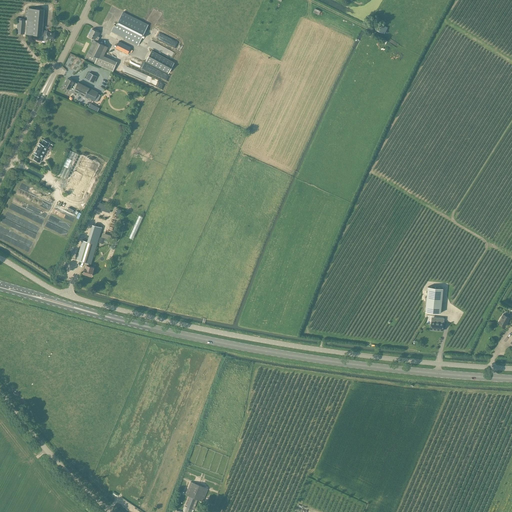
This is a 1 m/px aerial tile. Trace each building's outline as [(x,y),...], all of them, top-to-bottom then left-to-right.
[(46,39),(54,40),(54,33),(47,32),(47,31),(42,31),(44,10),(28,8),(27,20),(17,19),(16,33),(26,34),(37,35),(37,40),(46,41),(46,39)] [(138,45),(148,24),(124,12),(116,27),(114,26),(112,31),(126,38),(126,39),(138,45)] [(387,27),(380,24),(378,29),(376,28),(375,30),(381,33),(382,31),(385,33),(387,27)] [(91,39),(92,37),(93,38),(91,42),(93,43),(88,53),(85,59),(95,64),(112,71),(117,62),(104,56),(108,47),(104,45),(97,42),(98,40),(99,37),(98,37),(100,33),(92,29),(89,36),(88,37),(91,39)] [(175,49),(179,41),(161,32),(159,35),(169,40),(166,45),(175,49)] [(131,47),(119,41),(116,48),(128,54),(131,47)] [(170,58),(173,52),(165,49),(163,55),(170,58)] [(174,63),(152,51),(146,61),(168,73),(174,63)] [(89,72),(86,79),(92,82),(95,75),(89,72)] [(95,101),(98,102),(101,95),(98,94),(99,93),(78,82),(77,85),(77,86),(73,84),(74,83),(74,82),(71,80),(72,79),(69,78),(68,79),(68,78),(64,86),(70,89),(74,91),(94,102),(95,101)] [(47,147),(50,143),(43,139),(41,143),(39,142),(37,146),(35,150),(33,154),(35,155),(33,159),(39,163),(42,158),(41,157),(46,147),(47,147)] [(69,180),(81,156),(70,150),(58,175),(69,180)] [(69,180),(64,191),(82,200),(100,163),(82,155),(81,156),(69,180)] [(95,208),(109,212),(111,206),(97,202),(95,208)] [(92,276),(94,270),(93,270),(94,268),(90,266),(91,264),(97,245),(99,237),(93,235),(91,243),(83,240),(77,259),(88,262),(86,268),(85,267),(84,273),(92,276)] [(428,287),(425,311),(440,313),(443,288),(428,287)] [(503,314),(498,323),(505,326),(510,318),(503,314)] [(436,317),(432,317),(431,329),(443,330),(444,318),(436,317)] [(190,511),(192,508),(194,509),(198,500),(203,502),(208,489),(191,482),(186,495),(189,496),(185,505),(187,506),(184,511),(183,511),(182,511),(180,511),(179,511),(190,511)] [(176,509),(181,494),(179,493),(173,508),(176,509)]
